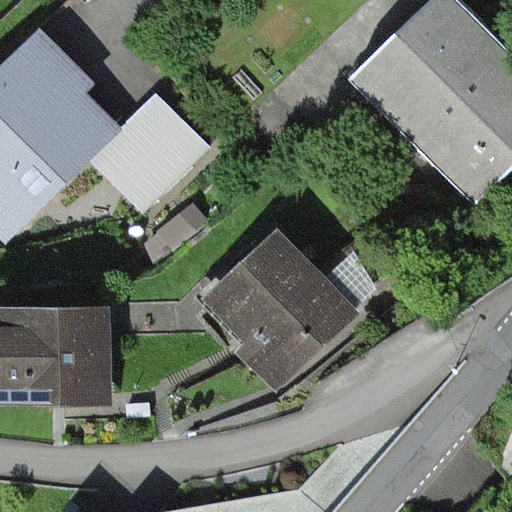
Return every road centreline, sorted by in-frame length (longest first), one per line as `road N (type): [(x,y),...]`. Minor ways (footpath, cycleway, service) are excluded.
road 1 (residential): [(381,441),(0,463)]
road 2 (residential): [(501,299),(381,441)]
